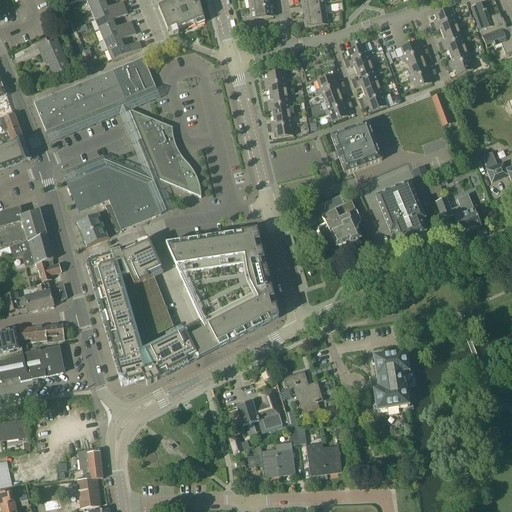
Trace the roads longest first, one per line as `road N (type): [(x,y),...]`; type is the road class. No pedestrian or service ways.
road 1 (tertiary): [(296,326),(511,237)]
road 2 (tertiary): [(129,416),(296,326)]
road 3 (tertiary): [(80,311),(44,167)]
road 4 (tertiary): [(267,205),(233,62)]
road 5 (residential): [(244,502),(385,495)]
road 6 (tertiary): [(296,326),(267,205)]
road 7 (residential): [(122,507),(244,502)]
road 8 (tertiary): [(44,167),(0,55)]
